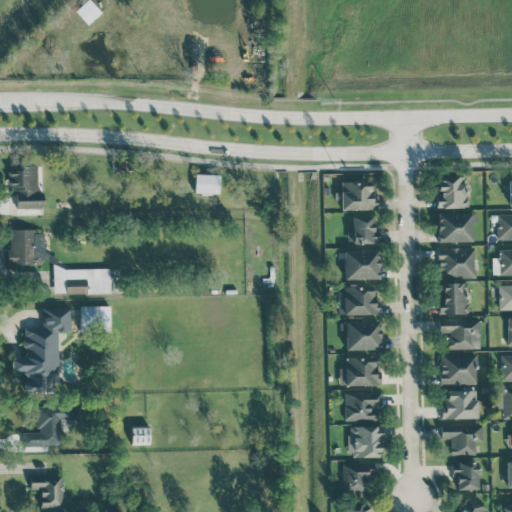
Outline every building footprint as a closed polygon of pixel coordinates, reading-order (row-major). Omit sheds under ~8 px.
[(100,11),(89,0),(85,0),(74,11),(87,24),(100,11)] [(42,209),(43,191),(36,190),(37,166),(8,165),(7,190),(16,190),(15,208),(42,209)] [(218,174),(194,173),(194,192),(218,193),(218,174)] [(437,207),(465,207),(465,175),(437,175),(437,207)] [(370,180),(340,181),(340,209),(376,209),(376,194),(370,194),(370,180)] [(471,241),(470,212),(436,213),(436,241),(471,241)] [(511,213),(496,214),(496,239),(511,238),(511,213)] [(347,243),(375,242),(374,215),(351,216),(352,225),(346,225),(347,243)] [(42,263),(42,229),(8,230),(9,264),(42,263)] [(473,246),(437,247),(438,278),(474,277),(473,246)] [(511,248),(498,249),(498,274),(511,274),(511,248)] [(343,279),(378,278),(377,250),(343,251),(343,279)] [(109,267),(65,268),(65,293),(109,293),(109,267)] [(441,283),(442,300),(437,300),(438,314),(467,313),(466,282),(441,283)] [(378,313),(378,305),(373,305),(373,284),(342,285),(342,296),(337,296),(337,314),(378,313)] [(511,284),(497,285),(498,310),(511,309),(511,284)] [(110,305),(80,305),(80,330),(109,331),(110,305)] [(447,349),(479,348),(479,317),(438,318),(438,334),(447,334),(447,349)] [(379,349),(378,320),(339,321),(339,330),(344,330),(344,349),(379,349)] [(476,384),(475,352),(438,353),(439,385),(476,384)] [(511,354),(500,354),(500,380),(511,380),(511,354)] [(338,367),(338,385),(376,384),(375,356),(344,357),(344,367),(338,367)] [(511,418),(511,387),(501,388),(502,419),(511,418)] [(440,418),(476,417),(475,390),(444,390),(445,404),(440,404),(440,418)] [(343,419),(375,420),(375,406),(380,406),(381,392),(343,391),(343,419)] [(22,445),(60,445),(60,418),(76,418),(76,405),(37,405),(37,432),(22,432),(22,445)] [(449,454),(474,455),(474,441),(481,441),(481,424),(440,423),(439,439),(450,439),(449,454)] [(380,456),(379,425),(347,426),(348,457),(380,456)] [(477,461),(450,461),(450,477),(456,477),(456,489),(477,489),(477,461)] [(372,476),(373,463),(340,462),(339,492),(367,494),(368,476),(372,476)] [(39,507),(61,508),(62,475),(30,474),(29,489),(40,489),(39,507)] [(486,511),(489,507),(463,494),(454,511),(486,511)] [(511,511),(511,502),(498,507),(499,511),(511,511)]
